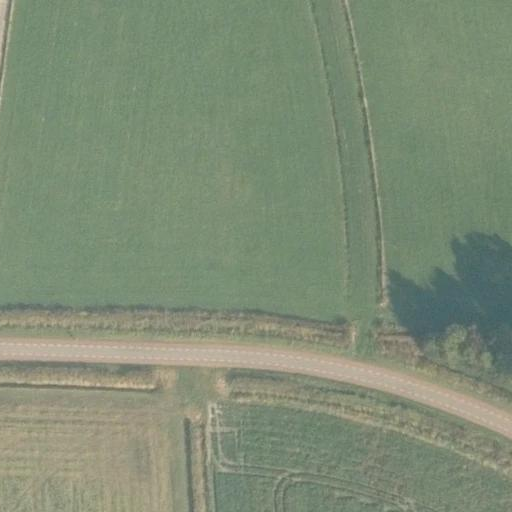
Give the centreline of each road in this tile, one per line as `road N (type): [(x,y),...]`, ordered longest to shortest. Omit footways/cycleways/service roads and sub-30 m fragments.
road 1 (tertiary): [(511,430),(392,383),(328,368),(0,348)]
road 2 (track): [(322,0),(357,181),(363,318),(356,374)]
